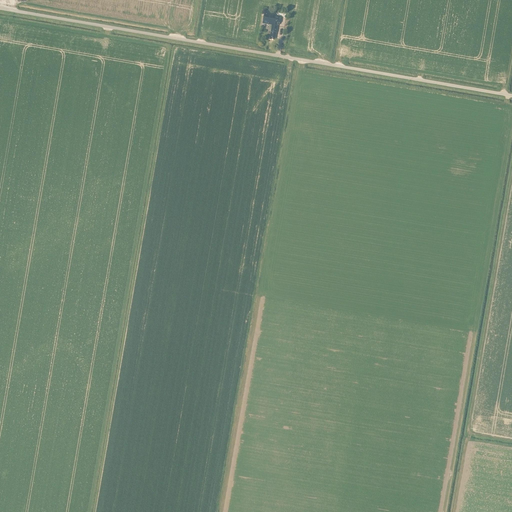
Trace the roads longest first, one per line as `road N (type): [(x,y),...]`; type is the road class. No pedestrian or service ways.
road 1 (residential): [(0,8),(511,96)]
road 2 (track): [(299,70),(220,511)]
road 3 (track): [(443,511),(511,112)]
road 4 (track): [(511,107),(299,70),(301,60)]
